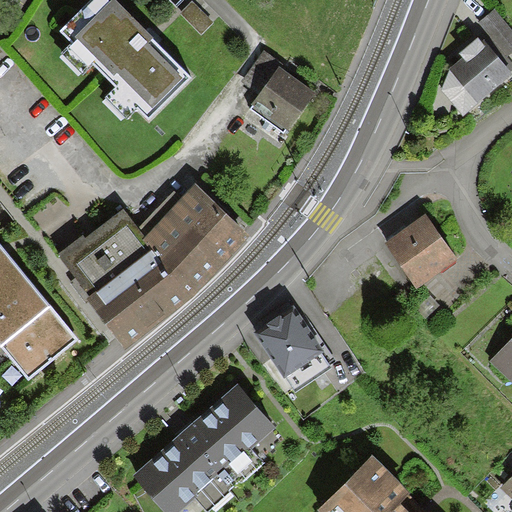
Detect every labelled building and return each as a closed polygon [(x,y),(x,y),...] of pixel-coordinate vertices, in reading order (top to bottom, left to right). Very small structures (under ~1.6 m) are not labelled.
[(149,126),(195,80),(160,45),(153,38),(146,31),(114,0),(92,0),(59,34),(73,49),(64,58),(84,77),(92,68),(101,77),(102,78),(115,91),(105,101),(128,124),(138,114),(149,126)] [(214,25),(192,4),(181,16),(202,37),(214,25)] [(511,55),(511,31),(495,11),(479,25),(508,59),(511,55)] [(463,62),(450,72),(443,93),(463,118),(511,79),(483,45),(481,47),(479,44),(461,59),(463,62)] [(317,96),(280,69),(252,108),(288,134),(317,96)] [(146,233),(144,236),(188,291),(247,231),(197,182),(182,197),(176,191),(141,226),(146,233)] [(141,226),(125,206),(91,232),(87,235),(86,233),(60,253),(93,295),(91,296),(125,340),(188,291),(144,236),(146,233),(141,226)] [(426,209),(388,236),(418,277),(456,249),(426,209)] [(0,347),(27,381),(30,384),(79,343),(84,339),(40,285),(8,247),(0,237),(0,347)] [(294,305),(256,332),(292,382),(330,355),(294,305)] [(511,335),(497,352),(511,366),(511,335)] [(238,389),(136,478),(165,511),(184,511),(276,432),(238,389)] [(415,511),(366,465),(325,506),(331,511),(415,511)]
